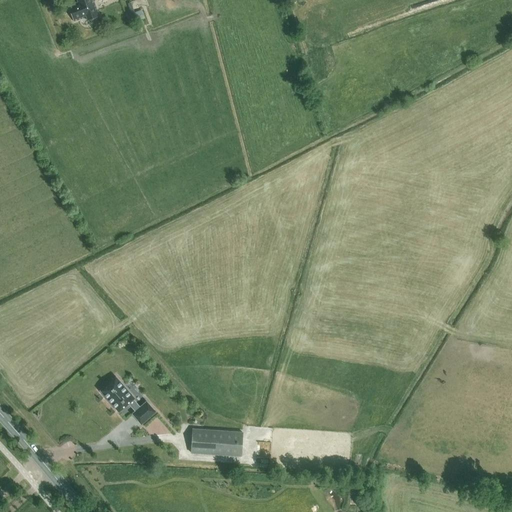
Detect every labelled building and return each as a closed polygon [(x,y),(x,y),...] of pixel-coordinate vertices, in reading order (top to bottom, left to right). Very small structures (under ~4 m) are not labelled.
[(84,16),(86,21),(99,16),(94,2),(94,1),(95,0),(78,0),(79,2),(66,7),(72,22),(81,19),(80,17),(84,16)] [(142,9),(132,11),(125,13),(128,23),(145,18),(142,9)] [(320,33),(306,39),(318,70),(333,64),(320,33)] [(132,414),(141,424),(155,412),(146,401),(140,407),(133,399),(134,398),(116,377),(100,390),(119,412),(128,404),(134,411),(132,414)] [(192,428),(192,429),(190,453),(241,457),(243,432),(192,428)] [(260,441),(259,454),(270,455),(271,441),(260,441)]
